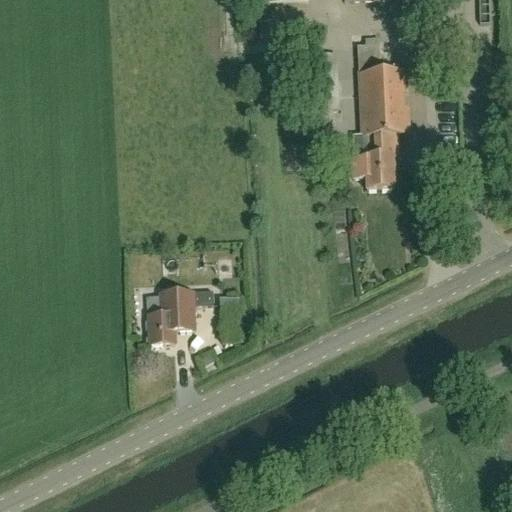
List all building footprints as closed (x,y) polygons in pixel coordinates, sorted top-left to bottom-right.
[(305,0),(256,0),(257,9),(306,7),(305,0)] [(270,41),(282,40),(280,24),(268,26),(270,41)] [(379,49),(357,50),(361,140),(357,140),(358,163),(352,163),(353,183),(366,182),(366,194),(394,193),(393,151),(398,151),(397,139),(409,139),(408,112),(403,112),(402,97),(407,97),(406,75),(380,76),(379,49)] [(316,83),(317,115),(339,114),(338,82),(316,83)] [(450,114),(466,115),(467,104),(451,102),(450,114)] [(161,319),(148,320),(150,350),(153,349),(155,351),(159,351),(161,349),(175,348),(175,329),(189,329),(189,311),(213,310),(213,296),(159,298),(159,300),(146,301),(146,315),(161,315),(161,319)] [(230,347),(251,347),(251,321),(230,321),(230,347)] [(214,365),(211,360),(202,364),(205,370),(214,365)]
